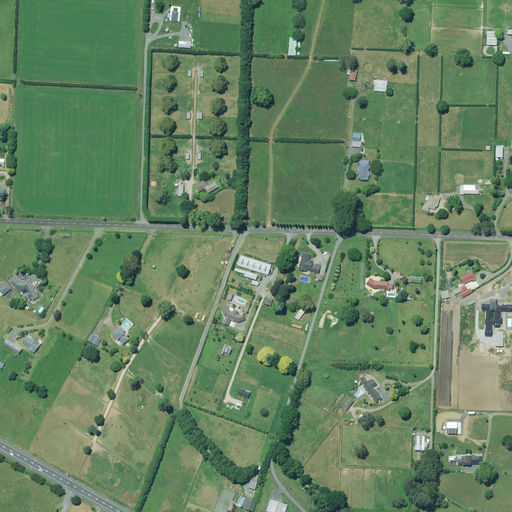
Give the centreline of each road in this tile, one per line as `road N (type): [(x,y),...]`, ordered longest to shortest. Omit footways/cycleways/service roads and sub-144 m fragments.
road 1 (unclassified): [(511,237),(0,221)]
road 2 (secondary): [(119,511),(0,445)]
